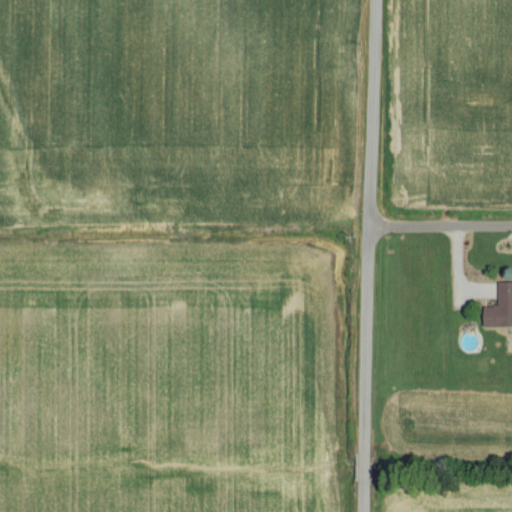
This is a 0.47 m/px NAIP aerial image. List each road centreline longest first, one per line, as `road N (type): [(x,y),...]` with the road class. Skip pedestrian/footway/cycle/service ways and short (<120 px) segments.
road 1 (residential): [(358,511),(370,0)]
road 2 (residential): [(511,225),(365,226)]
